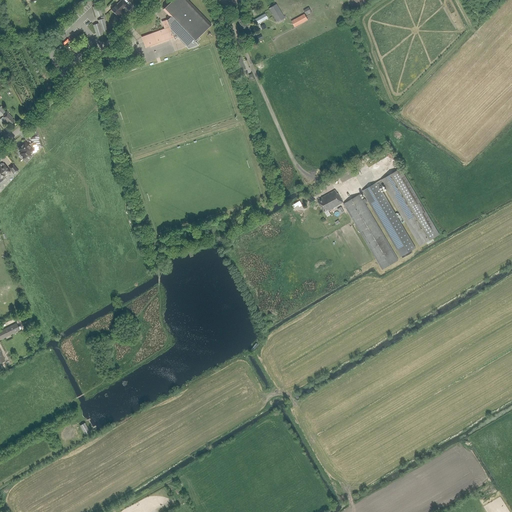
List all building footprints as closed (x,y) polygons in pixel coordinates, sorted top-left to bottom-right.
[(122,9),(127,4),(123,0),(121,0),(117,4),(111,10),(118,17),(124,11),(122,9)] [(172,0),(170,2),(163,10),(170,17),(167,20),(171,32),(172,32),(174,38),(173,38),(174,40),(177,38),(188,49),(197,46),(193,42),(211,25),(187,0),(172,0)] [(96,16),(103,14),(100,4),(93,6),(96,16)] [(277,22),(284,18),(276,4),(269,9),(277,22)] [(267,18),(265,14),(253,20),(256,25),(267,18)] [(307,20),(304,14),(291,21),(294,27),(307,20)] [(248,29),(247,26),(244,18),(242,19),(241,17),(237,19),(240,24),(238,25),(241,29),(244,28),(245,31),(248,29)] [(102,31),(107,29),(104,18),(98,20),(99,22),(93,24),(97,36),(103,34),(102,31)] [(147,35),(141,37),(143,42),(145,48),(173,38),(174,38),(172,32),(171,32),(167,20),(161,22),(164,29),(147,35)] [(234,61),(239,72),(238,72),(240,76),(246,73),(244,70),(245,69),(242,61),(243,61),(241,57),(234,61)] [(11,124),(14,121),(12,118),(7,112),(1,119),(3,121),(4,119),(8,123),(8,122),(11,124)] [(32,152),(34,154),(40,147),(37,138),(31,140),(33,143),(30,147),(25,142),(19,149),(22,152),(20,154),(24,157),(22,160),(26,163),(32,157),(29,155),(32,152)] [(10,172),(5,165),(1,168),(0,167),(0,178),(5,174),(6,175),(10,172)] [(13,165),(9,168),(14,174),(18,171),(13,165)] [(343,183),(356,175),(350,166),(329,179),(332,183),(340,178),(343,183)] [(378,187),(383,184),(420,247),(439,235),(401,169),(376,183),(378,187)] [(378,187),(376,183),(363,190),(362,191),(401,257),(415,249),(382,192),(381,193),(378,187)] [(324,211),(327,209),(328,210),(343,202),(338,193),(337,194),(335,190),(322,197),(323,198),(318,201),(324,211)] [(398,260),(359,194),(343,204),(382,270),(398,260)] [(15,323),(0,330),(0,337),(1,339),(19,330),(15,323)] [(90,433),(84,423),(79,426),(84,435),(90,433)]
